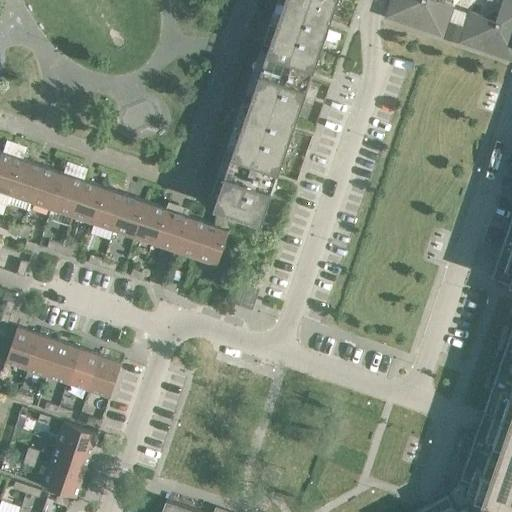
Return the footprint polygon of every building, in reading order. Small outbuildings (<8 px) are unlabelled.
[(338,0),(282,0),(285,1),(278,21),(325,37),(338,0)] [(453,6),(435,0),(418,0),(386,16),(443,35),(453,6)] [(391,0),(386,16),(418,0),(391,0)] [(511,0),(504,0),(497,21),(511,51),(511,0)] [(511,51),(497,21),(470,12),(460,41),(511,59),(511,51)] [(325,37),(278,21),(271,40),(265,38),(261,49),(267,51),(260,72),(308,88),(325,37)] [(308,88),(260,72),(253,92),(247,90),(243,101),(249,103),(243,123),(290,140),(308,88)] [(290,140),(243,123),(236,143),(230,141),(226,152),(232,154),(225,174),(273,190),(290,140)] [(2,151),(0,158),(0,200),(8,203),(23,158),(2,151)] [(44,165),(23,158),(8,203),(28,210),(32,200),(44,165)] [(64,172),(44,165),(32,200),(52,207),(64,172)] [(85,179),(64,172),(52,207),(73,214),(85,179)] [(273,190),(225,174),(218,194),(212,192),(208,203),(220,208),(214,224),(230,229),(229,230),(239,233),(245,216),(262,222),(273,190)] [(105,187),(85,179),(73,214),(94,221),(105,187)] [(126,194),(105,187),(94,221),(114,228),(126,194)] [(147,201),(126,194),(114,228),(135,235),(147,201)] [(167,208),(147,201),(135,235),(155,242),(167,208)] [(187,214),(167,208),(155,242),(175,249),(187,214)] [(208,222),(187,214),(175,249),(196,256),(208,222)] [(511,511),(511,217),(492,277),(511,283),(511,328),(480,423),(461,479),(471,482),(468,492),(463,497),(453,503),(448,494),(433,501),(413,511),(511,511)] [(230,229),(214,224),(208,222),(196,256),(218,264),(229,230),(230,229)] [(7,232),(19,236),(22,227),(10,223),(7,232)] [(24,224),(22,227),(19,236),(28,238),(32,227),(24,224)] [(49,240),(47,248),(60,252),(63,245),(49,240)] [(76,249),(63,245),(60,252),(73,257),(76,249)] [(91,254),(88,262),(101,266),(104,259),(91,254)] [(117,263),(104,259),(101,266),(115,271),(117,263)] [(20,260),(16,273),(24,276),(29,263),(20,260)] [(133,268),(130,276),(143,281),(146,273),(133,268)] [(248,281),(235,276),(227,300),(240,304),(248,281)] [(177,284),(164,279),(162,287),(175,291),(177,284)] [(261,285),(248,281),(240,304),(253,309),(261,285)] [(194,289),(192,297),(205,301),(207,294),(194,289)] [(8,300),(3,313),(11,316),(15,302),(8,300)] [(11,316),(3,313),(0,322),(0,326),(6,329),(11,316)] [(38,333),(17,326),(6,360),(27,367),(38,333)] [(59,340),(38,333),(27,367),(48,374),(59,340)] [(80,347),(59,340),(48,374),(69,382),(80,347)] [(101,354),(80,347),(69,382),(89,389),(101,354)] [(122,361),(101,354),(89,389),(110,396),(122,361)] [(29,390),(32,382),(24,379),(21,388),(29,390)] [(6,387),(3,395),(17,399),(19,392),(6,387)] [(32,396),(19,392),(17,399),(30,404),(32,396)] [(47,401),(44,409),(57,413),(60,406),(47,401)] [(73,411),(60,406),(57,413),(71,418),(73,411)] [(52,417),(40,412),(37,421),(49,425),(52,417)] [(89,416),(86,423),(100,428),(102,420),(89,416)] [(98,432),(63,420),(56,442),(90,454),(98,432)] [(90,454),(56,442),(49,463),(83,475),(90,454)] [(41,451),(28,447),(26,455),(38,459),(41,451)] [(26,455),(23,463),(35,467),(38,459),(26,455)] [(83,475),(49,463),(42,484),(76,495),(83,475)] [(29,485),(16,480),(13,488),(27,492),(29,485)] [(43,489),(29,485),(27,492),(40,497),(43,489)] [(71,499),(58,494),(55,502),(69,506),(71,499)] [(234,511),(216,506),(213,511),(206,511),(167,498),(162,511),(234,511)]
